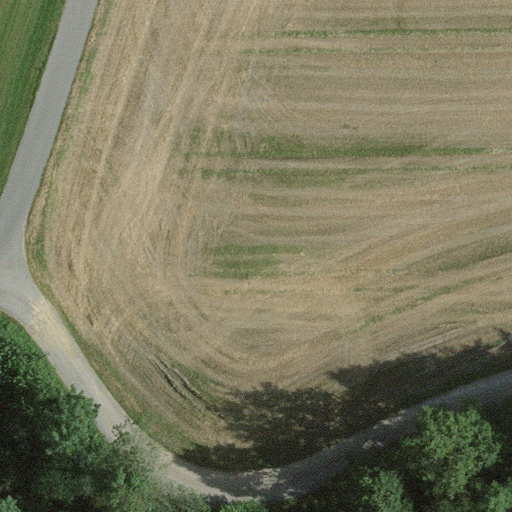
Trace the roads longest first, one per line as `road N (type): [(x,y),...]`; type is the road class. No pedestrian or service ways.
road 1 (track): [(511,393),(282,485),(212,494),(106,431),(0,271)]
road 2 (residential): [(90,0),(47,143),(0,230)]
